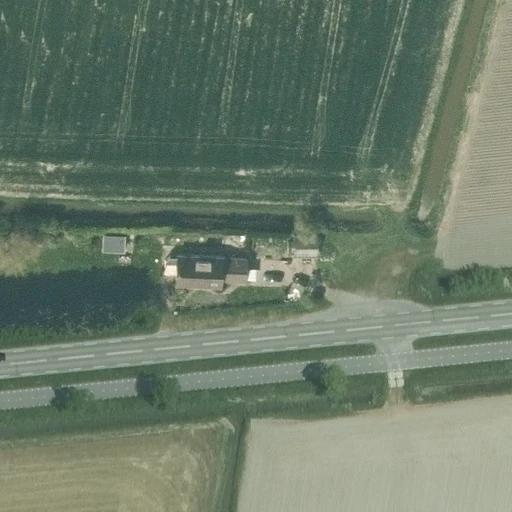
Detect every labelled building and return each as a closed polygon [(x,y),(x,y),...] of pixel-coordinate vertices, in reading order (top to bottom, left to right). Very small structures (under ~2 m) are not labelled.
[(36,234),(36,229),(33,224),(27,224),(23,228),(23,234),(26,238),(32,238),(36,234)] [(242,231),(224,231),(224,240),(242,240),(242,231)] [(244,234),(244,246),(258,246),(258,234),(244,234)] [(316,255),(317,235),(293,234),(292,254),(316,255)] [(177,254),(177,256),(169,256),(164,260),(164,268),(168,272),(176,272),(175,283),(220,286),(220,279),(244,280),(246,258),(221,257),(221,256),(177,254)]
